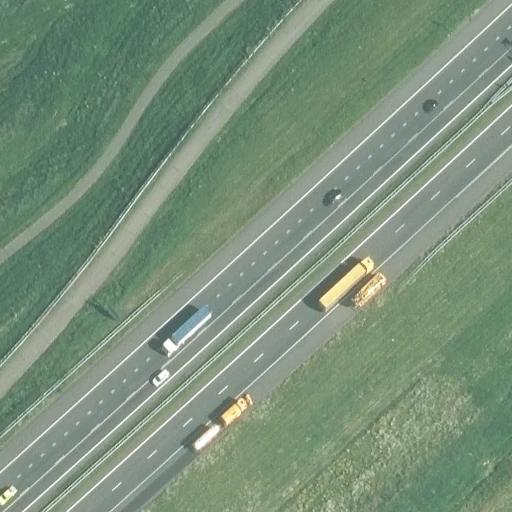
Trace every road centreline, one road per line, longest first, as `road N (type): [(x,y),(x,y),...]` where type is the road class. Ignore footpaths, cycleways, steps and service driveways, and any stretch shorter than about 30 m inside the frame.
road 1 (motorway): [(511,44),(1,511)]
road 2 (motorway): [(89,511),(511,120)]
road 3 (unclassified): [(321,0),(0,379)]
